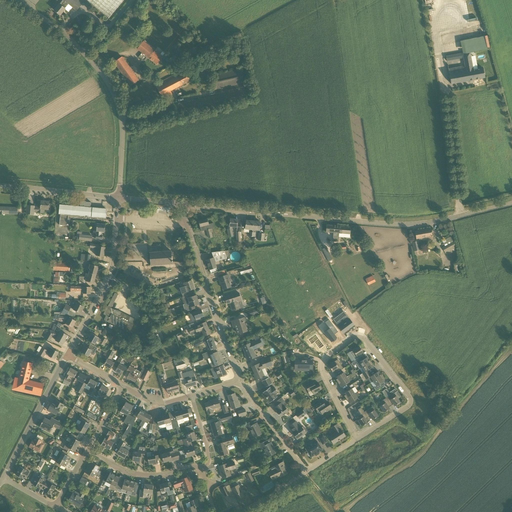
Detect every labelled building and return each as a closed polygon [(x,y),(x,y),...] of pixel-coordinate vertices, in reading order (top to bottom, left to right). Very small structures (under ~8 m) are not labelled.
[(60,15),(63,12),(65,9),(65,8),(68,4),(77,11),(85,0),(84,0),(62,0),(59,4),(54,10),(60,15)] [(86,0),(108,18),(123,0),(86,0)] [(157,64),(162,57),(143,42),(138,49),(157,64)] [(476,56),(475,51),(472,52),(463,53),(465,67),(459,68),(459,67),(448,69),(451,84),(485,78),(483,68),(473,70),(471,57),(472,56),(476,56)] [(130,86),(138,80),(122,57),(114,62),(130,86)] [(242,90),(245,89),(241,69),(212,76),(215,90),(216,90),(217,96),(180,104),(182,114),(245,100),(242,90)] [(190,81),(186,73),(176,78),(174,75),(155,85),(163,99),(172,94),(170,91),(190,81)] [(49,207),(50,204),(49,204),(49,202),(38,201),(38,207),(34,207),(34,206),(27,206),(27,214),(34,215),(34,212),(37,212),(44,213),(44,209),(48,209),(48,210),(48,207),(49,207)] [(91,203),(91,202),(80,201),(80,202),(80,207),(60,205),(59,210),(59,213),(60,213),(59,217),(58,225),(66,226),(70,226),(70,218),(85,219),(85,218),(102,220),(102,218),(106,218),(106,209),(90,208),(91,203)] [(208,238),(213,237),(211,232),(213,232),(212,228),(213,228),(212,224),(209,225),(207,219),(198,221),(201,231),(206,229),(208,238)] [(237,226),(238,220),(230,219),(230,225),(229,224),(228,229),(227,229),(229,236),(232,235),(231,229),(232,226),(237,226)] [(260,230),(260,222),(256,222),(253,222),(251,236),(254,236),(254,233),(253,233),(253,229),(260,230)] [(104,232),(105,224),(97,224),(96,231),(96,237),(96,238),(102,239),(102,235),(101,235),(101,232),(104,232)] [(350,234),(351,227),(326,225),(326,232),(333,232),(333,238),(339,238),(339,233),(350,234)] [(425,240),(432,239),(431,229),(415,232),(416,239),(425,238),(425,240)] [(446,254),(457,248),(453,241),(454,241),(453,235),(442,241),(445,246),(442,247),(446,254)] [(418,241),(412,242),(415,255),(423,253),(422,249),(420,250),(418,241)] [(104,257),(105,247),(99,247),(99,245),(91,244),(90,248),(97,249),(96,256),(104,257)] [(171,254),(171,251),(150,253),(149,252),(149,253),(150,257),(148,257),(148,261),(150,261),(150,265),(150,266),(151,265),(172,264),(172,262),(173,262),(172,254),(171,254)] [(206,260),(211,274),(217,272),(214,263),(216,262),(227,258),(225,251),(223,251),(212,252),(213,258),(206,260)] [(70,263),(58,262),(54,262),(53,270),(69,271),(70,263)] [(96,275),(98,267),(90,264),(89,268),(90,268),(89,273),(96,275)] [(96,275),(89,273),(85,273),(84,276),(79,276),(79,283),(85,284),(86,281),(94,283),(96,275)] [(229,274),(223,276),(218,278),(220,282),(221,282),(223,289),(231,287),(229,280),(230,279),(229,274)] [(368,285),(375,282),(373,275),(365,279),(368,285)] [(188,290),(194,289),(192,280),(186,282),(185,281),(179,283),(183,294),(189,292),(188,290)] [(90,294),(91,287),(71,285),(70,291),(83,291),(83,294),(90,294)] [(239,293),(225,297),(227,304),(230,303),(232,311),(240,308),(238,302),(242,301),(243,300),(243,298),(241,298),(239,293)] [(184,304),(198,299),(196,295),(191,297),(191,294),(182,297),(184,304)] [(185,311),(189,310),(195,308),(194,306),(199,304),(198,299),(184,304),(183,304),(185,311)] [(84,307),(76,304),(73,310),(80,313),(84,307)] [(54,312),(54,314),(60,315),(67,315),(70,309),(69,308),(69,309),(65,306),(64,308),(63,310),(62,312),(61,313),(54,312)] [(132,318),(121,313),(120,316),(118,314),(119,312),(117,311),(116,313),(113,312),(114,310),(114,311),(115,310),(108,306),(104,314),(106,316),(104,319),(129,332),(133,325),(135,320),(132,318)] [(192,322),(200,319),(200,317),(203,316),(201,310),(191,314),(191,316),(190,317),(192,322)] [(340,315),(334,319),(342,330),(346,327),(348,330),(354,325),(350,320),(349,320),(347,317),(343,319),(340,315)] [(76,321),(70,318),(68,317),(60,316),(59,320),(68,321),(66,324),(72,327),(76,321)] [(246,332),(243,323),(245,322),(244,318),(231,321),(233,328),(236,327),(238,334),(246,332)] [(329,328),(324,332),(331,342),(333,341),(333,342),(336,339),(337,338),(333,333),(337,330),(329,319),(325,322),(329,328)] [(196,333),(202,330),(204,336),(210,334),(206,322),(199,325),(194,327),(194,328),(189,330),(190,333),(191,335),(196,333)] [(49,330),(45,339),(50,341),(52,336),(57,338),(56,340),(63,344),(68,336),(60,332),(62,328),(57,326),(54,331),(51,331),(49,330)] [(101,340),(97,338),(98,337),(92,334),(88,340),(94,344),(96,341),(103,345),(107,340),(102,337),(101,340)] [(315,334),(308,340),(311,345),(310,346),(315,351),(319,348),(320,349),(324,346),(315,334)] [(210,351),(217,348),(212,337),(206,340),(210,351)] [(263,346),(260,339),(249,344),(249,343),(242,347),(247,356),(246,356),(248,361),(255,357),(252,350),(259,347),(263,346)] [(97,348),(91,344),(88,348),(85,346),(81,352),(88,356),(90,353),(93,355),(97,348)] [(191,360),(192,359),(191,357),(187,346),(184,347),(190,361),(190,360),(191,360)] [(363,352),(359,346),(356,349),(356,348),(350,352),(355,361),(360,358),(363,356),(362,353),(363,352)] [(53,350),(48,347),(46,350),(43,348),(38,355),(44,358),(46,355),(55,359),(58,352),(53,350)] [(111,359),(112,356),(114,352),(110,350),(109,353),(107,353),(105,357),(104,358),(107,359),(104,365),(111,369),(115,361),(111,359)] [(292,350),(287,352),(283,353),(287,363),(291,362),(289,355),(294,354),(292,350)] [(208,352),(202,354),(202,355),(204,360),(208,359),(210,358),(209,355),(208,352)] [(210,358),(211,363),(209,363),(211,368),(223,363),(218,352),(209,355),(210,358)] [(192,359),(191,360),(193,364),(198,362),(204,360),(202,355),(192,359)] [(115,371),(121,374),(125,368),(119,365),(121,362),(120,362),(122,359),(119,357),(119,358),(118,361),(115,366),(117,367),(115,371)] [(259,364),(252,367),(255,375),(254,376),(256,380),(260,378),(268,375),(264,366),(272,363),(269,357),(261,361),(262,363),(259,364)] [(359,363),(362,367),(371,362),(367,357),(362,361),(360,358),(355,361),(351,363),(353,366),(359,363)] [(312,369),(312,360),(307,360),(307,358),(294,358),(294,371),(307,371),(307,369),(312,369)] [(343,368),(338,359),(332,363),(332,364),(329,366),(332,372),(338,368),(340,370),(343,368)] [(17,391),(41,396),(43,384),(28,381),(32,364),(24,361),(20,378),(17,391)] [(368,370),(374,367),(371,362),(362,367),(365,372),(360,375),(361,378),(370,373),(368,370)] [(215,379),(219,377),(226,374),(224,369),(225,368),(223,365),(217,368),(216,367),(211,369),(212,371),(215,379)] [(135,382),(139,376),(141,372),(136,369),(135,370),(135,369),(130,366),(126,372),(129,373),(127,378),(135,382)] [(150,372),(150,371),(151,369),(147,367),(146,369),(141,379),(146,381),(150,372)] [(74,378),(77,372),(70,368),(67,374),(68,374),(64,381),(69,384),(72,380),(69,378),(70,376),(74,378)] [(183,377),(184,380),(186,387),(197,384),(194,377),(189,378),(187,372),(186,372),(182,373),(182,371),(178,372),(179,378),(183,377)] [(370,377),(373,381),(382,376),(379,371),(371,376),(370,373),(361,378),(363,381),(370,377)] [(338,382),(347,377),(344,372),(335,378),(338,382)] [(81,393),(86,384),(84,382),(87,377),(80,373),(77,379),(81,381),(76,391),(81,393)] [(375,391),(381,387),(379,385),(385,381),(382,376),(373,381),(376,386),(374,388),(375,391)] [(267,399),(270,402),(277,397),(275,393),(277,392),(274,387),(271,389),(270,387),(269,385),(272,384),(269,377),(262,381),(265,387),(266,387),(267,389),(263,393),(265,396),(267,399)] [(341,387),(350,382),(347,377),(338,382),(341,387)] [(93,397),(97,390),(94,389),(97,383),(91,379),(87,385),(91,387),(87,394),(93,397)] [(174,391),(179,389),(177,380),(174,381),(174,382),(166,385),(168,392),(174,390),(174,391)] [(313,385),(312,383),(313,382),(305,385),(308,392),(312,390),(314,394),(318,393),(317,391),(321,389),(318,383),(313,385)] [(103,406),(106,401),(103,399),(109,389),(102,385),(98,392),(101,394),(97,403),(103,406)] [(346,399),(355,393),(352,388),(343,394),(346,399)] [(400,402),(398,399),(401,398),(397,391),(394,393),(386,398),(388,401),(391,400),(394,406),(400,402)] [(237,400),(235,393),(228,395),(232,409),(240,406),(238,400),(237,400)] [(349,403),(358,398),(355,393),(346,399),(349,403)] [(212,413),(211,409),(220,406),(218,398),(211,401),(211,402),(205,404),(207,411),(208,414),(212,413)] [(384,413),(390,409),(386,403),(388,401),(386,398),(378,403),(384,413)] [(63,405),(56,400),(54,404),(51,403),(48,410),(56,415),(59,409),(60,410),(63,405)] [(284,401),(275,407),(277,411),(281,417),(283,415),(283,416),(286,413),(288,411),(284,406),(286,404),(284,401)] [(324,404),(322,401),(314,406),(318,411),(320,410),(323,414),(332,408),(327,401),(324,404)] [(128,415),(133,406),(126,402),(124,406),(124,405),(120,412),(127,416),(125,419),(123,422),(128,425),(130,422),(132,417),(129,415),(128,415)] [(366,415),(364,412),(361,407),(358,410),(361,414),(355,418),(359,424),(360,423),(362,427),(368,423),(365,419),(368,417),(366,415)] [(378,416),(372,407),(364,412),(366,415),(369,414),(372,420),(378,416)] [(184,422),(184,421),(188,420),(187,417),(189,416),(187,409),(181,411),(184,422)] [(140,426),(147,413),(140,410),(137,417),(142,420),(139,425),(140,426)] [(306,414),(305,414),(302,410),(296,415),(299,419),(306,414)] [(177,428),(179,427),(178,424),(184,422),(181,411),(174,412),(176,416),(173,417),(177,428)] [(148,424),(152,416),(147,413),(140,426),(142,427),(145,422),(148,424)] [(170,418),(169,414),(163,416),(166,426),(172,424),(173,429),(177,428),(173,417),(170,418)] [(87,429),(90,424),(86,422),(87,419),(82,416),(79,420),(81,421),(80,424),(87,429)] [(166,426),(163,416),(156,418),(158,425),(165,424),(165,426),(166,426)] [(49,420),(44,418),(42,422),(39,427),(49,432),(53,426),(58,428),(61,429),(64,424),(61,423),(51,418),(49,420)] [(214,436),(221,434),(218,425),(220,425),(219,421),(211,424),(214,436)] [(253,425),(251,421),(245,424),(247,428),(249,427),(254,437),(261,434),(259,428),(257,423),(253,425)] [(303,425),(301,426),(300,426),(296,421),(293,423),(289,426),(295,435),(294,435),(297,439),(306,433),(306,432),(307,431),(303,425)] [(84,434),(87,429),(80,424),(78,428),(76,426),(73,431),(79,434),(81,432),(84,434)] [(341,430),(337,424),(331,428),(335,433),(329,437),(333,444),(338,441),(337,441),(341,439),(346,436),(341,429),(341,430)] [(112,438),(114,434),(109,431),(107,435),(108,436),(106,439),(105,438),(101,445),(110,450),(113,443),(109,441),(111,437),(112,438)] [(188,439),(183,440),(178,442),(180,448),(185,446),(191,444),(190,441),(196,440),(194,432),(186,434),(188,439)] [(77,446),(80,442),(76,439),(77,437),(72,434),(70,438),(71,439),(69,442),(77,446)] [(323,445),(327,442),(323,435),(318,438),(323,445)] [(220,456),(227,454),(224,445),(230,443),(234,442),(232,436),(228,437),(222,439),(223,443),(217,444),(220,456)] [(42,441),(35,438),(34,441),(33,440),(29,447),(37,451),(41,444),(42,441)] [(120,449),(117,454),(124,458),(128,451),(123,448),(126,444),(122,442),(120,441),(117,447),(120,449)] [(267,444),(266,441),(260,444),(261,447),(263,446),(268,457),(275,453),(272,447),(273,447),(271,442),(267,444)] [(322,450),(317,441),(313,444),(312,442),(308,444),(309,446),(306,449),(308,453),(308,454),(309,456),(310,456),(311,457),(322,450)] [(77,446),(69,442),(68,444),(66,443),(63,449),(69,452),(70,449),(75,451),(77,446)] [(185,446),(188,456),(195,454),(193,447),(192,447),(191,444),(185,446)] [(159,458),(158,453),(156,446),(153,446),(154,453),(151,453),(152,456),(147,456),(148,461),(148,463),(152,464),(153,464),(153,465),(157,464),(156,459),(159,458)] [(144,458),(145,452),(145,447),(140,447),(139,451),(138,454),(134,453),(133,461),(137,462),(136,463),(140,463),(141,457),(144,458)] [(68,453),(63,450),(61,452),(59,451),(57,456),(68,463),(70,460),(67,459),(69,457),(67,455),(68,453)] [(174,453),(173,451),(162,455),(164,462),(170,460),(171,461),(176,460),(174,453)] [(68,463),(57,456),(56,456),(55,458),(55,459),(56,460),(56,462),(55,465),(60,468),(61,465),(63,466),(65,464),(67,465),(68,463)] [(101,474),(102,472),(98,470),(100,467),(91,462),(88,467),(101,474)] [(236,468),(234,462),(228,464),(219,466),(222,478),(231,476),(229,470),(236,468)] [(280,477),(287,473),(285,469),(286,468),(283,462),(274,466),(276,469),(269,473),(272,479),(279,476),(280,477)] [(26,479),(29,472),(20,467),(18,470),(18,471),(16,475),(22,478),(23,477),(26,479)] [(99,477),(101,474),(88,467),(85,472),(94,478),(95,475),(99,477)] [(250,472),(246,475),(251,483),(255,480),(250,472)] [(46,476),(39,473),(37,476),(35,480),(33,484),(39,488),(40,486),(43,488),(46,482),(47,480),(45,478),(46,476)] [(111,484),(115,475),(110,473),(108,477),(106,475),(103,482),(105,483),(106,482),(111,484)] [(117,492),(121,483),(118,481),(120,478),(115,475),(111,484),(109,488),(117,492)] [(192,489),(188,477),(181,480),(178,481),(178,480),(173,481),(175,487),(183,485),(185,492),(192,489)] [(127,490),(130,481),(125,479),(123,484),(121,483),(117,492),(121,493),(126,494),(127,490)] [(134,494),(136,487),(134,487),(135,482),(130,481),(127,490),(133,491),(132,493),(134,494)] [(49,484),(46,482),(43,488),(45,490),(45,491),(51,494),(53,490),(54,491),(56,487),(49,483),(49,484)] [(160,490),(161,496),(174,493),(172,487),(169,488),(168,483),(160,485),(161,490),(160,490)] [(152,493),(153,485),(145,484),(144,490),(140,490),(139,497),(146,497),(147,493),(152,493)] [(232,489),(229,485),(221,488),(225,496),(229,494),(231,498),(235,496),(236,499),(244,495),(239,486),(232,489)] [(79,496),(73,493),(69,500),(73,503),(72,503),(79,507),(84,499),(82,498),(84,495),(80,493),(79,496)] [(188,511),(196,511),(195,508),(198,506),(196,499),(190,501),(192,507),(187,508),(188,511)]
